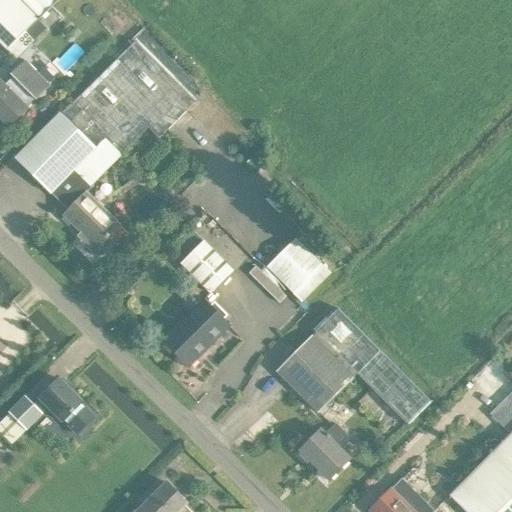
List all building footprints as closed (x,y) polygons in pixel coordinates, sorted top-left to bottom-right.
[(0,0),(0,43),(7,50),(38,19),(39,20),(59,0),(0,0)] [(95,149),(102,142),(119,158),(148,128),(159,139),(196,103),(136,42),(62,116),(95,149)] [(34,100),(35,101),(50,86),(25,60),(10,75),(13,78),(4,86),(0,82),(0,117),(9,127),(27,109),(25,108),(34,100)] [(95,149),(62,116),(60,114),(15,160),(51,195),(54,191),(74,171),(90,187),(119,158),(102,142),(95,149)] [(91,188),(90,187),(74,171),(54,191),(72,208),(63,217),(85,238),(80,243),(92,253),(96,256),(102,256),(106,253),(115,244),(109,238),(120,226),(86,194),(91,188)] [(267,268),(293,294),(321,266),(296,240),(267,268)] [(180,265),(210,295),(233,272),(203,242),(180,265)] [(256,267),(249,274),(279,304),(286,297),(256,267)] [(162,342),(188,368),(230,327),(203,301),(162,342)] [(338,309),(312,335),(354,378),(357,375),(408,425),(431,402),(380,351),(338,309)] [(311,336),(276,372),(318,414),(349,383),(354,378),(312,335),(311,336)] [(8,414),(0,421),(0,433),(12,445),(26,431),(43,414),(42,413),(47,408),(62,423),(64,421),(78,434),(94,418),(85,408),(84,409),(81,405),(82,403),(64,385),(59,380),(34,405),(25,397),(8,414)] [(310,463),(328,482),(350,459),(336,445),(346,435),(335,424),(325,434),(321,430),(299,452),(300,453),(303,451),(312,460),(310,463)] [(511,511),(511,432),(449,496),(465,511),(511,511)] [(369,511),(434,511),(402,480),(391,490),(370,511),(369,511)] [(188,511),(184,507),(187,505),(166,483),(137,511),(188,511)]
